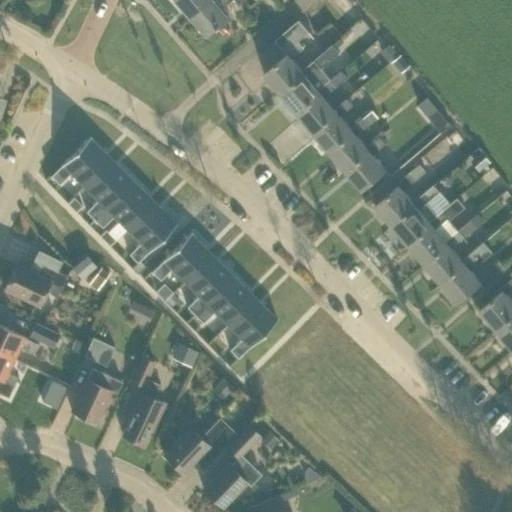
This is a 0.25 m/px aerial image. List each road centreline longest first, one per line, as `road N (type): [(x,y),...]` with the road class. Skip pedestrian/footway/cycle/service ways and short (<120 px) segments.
road 1 (residential): [(511,461),(248,200),(160,125)]
road 2 (residential): [(0,222),(73,73)]
